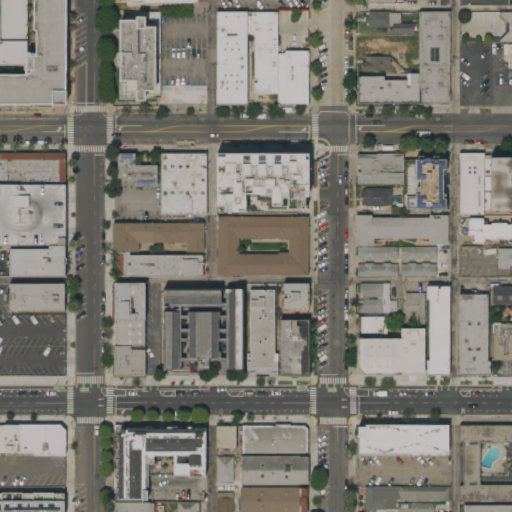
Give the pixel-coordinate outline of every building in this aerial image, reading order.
[(0,104),(67,104),(66,0),(36,0),(36,75),(0,75),(0,104)] [(0,0),(0,63),(27,64),(27,0),(0,0)] [(119,20),(126,20),(126,12),(161,12),(161,85),(161,99),(145,99),(145,101),(136,101),(136,100),(119,100),(119,20)] [(216,105),(217,12),(248,12),(248,105),(216,105)] [(277,105),(248,105),(248,12),(278,12),(278,54),(277,105)] [(390,12),(390,14),(401,14),(401,24),(414,24),(414,36),(389,36),(389,27),(369,28),(369,24),(365,24),(365,17),(369,17),(369,12),(390,12)] [(419,74),(419,12),(450,12),(450,105),(439,105),(439,107),(429,107),(429,105),(419,105),(419,74)] [(511,43),(507,43),(504,43),(499,43),(499,41),(509,31),(509,24),(499,15),(499,12),(511,12),(511,43)] [(285,54),(285,52),(281,51),(281,38),(293,38),(293,51),(309,51),(309,105),(277,105),(278,54),(285,54)] [(511,72),(511,44),(503,44),(503,65),(511,65),(511,73),(511,72)] [(390,57),(390,62),(391,62),(391,64),(390,64),(390,72),(362,72),(362,69),(361,69),(361,66),(362,66),(362,62),(366,62),(366,57),(390,57)] [(419,106),(410,106),(410,104),(358,105),(358,77),(384,77),(384,80),(410,80),(410,74),(419,74),(419,105),(419,106)] [(385,146),(393,146),(393,154),(384,154),(385,146)] [(0,153),(65,153),(65,185),(0,185),(0,153)] [(308,154),(215,153),(215,208),(222,208),(222,211),(308,212),(308,154)] [(135,154),(135,166),(157,166),(157,187),(134,187),(134,183),(117,183),(117,154),(135,154)] [(206,216),(161,216),(161,154),(207,154),(206,216)] [(404,154),(403,185),(357,185),(358,155),(376,155),(376,154),(384,154),(393,154),(404,154)] [(484,215),(459,215),(459,154),(484,154),(484,157),(484,211),(484,215)] [(406,197),(415,197),(415,194),(419,194),(419,193),(417,193),(416,187),(419,187),(419,180),(416,180),(415,160),(418,160),(418,157),(423,157),(423,160),(425,160),(425,158),(431,158),(431,160),(433,159),(433,157),(438,157),(438,160),(445,160),(446,175),(443,175),(443,194),(445,194),(446,209),(438,210),(438,212),(433,212),(433,209),(422,209),(422,213),(417,213),(417,210),(406,210),(406,197)] [(511,157),(511,211),(484,211),(484,157),(511,157)] [(0,246),(0,185),(65,185),(65,246),(49,246),(0,246)] [(387,188),(387,189),(391,189),(392,205),(388,206),(366,207),(366,205),(363,205),(362,190),(365,190),(365,189),(387,188)] [(355,215),(372,215),(372,218),(429,218),(429,215),(433,215),(433,219),(440,219),(440,216),(448,216),(448,245),(430,245),(430,244),(428,244),(428,239),(374,239),(374,247),(355,247),(355,215)] [(217,217),(221,217),(221,216),(234,216),(234,217),(309,217),(309,276),(217,276),(217,217)] [(483,219),(483,225),(491,225),(491,223),(507,223),(507,225),(510,225),(510,220),(511,220),(511,243),(508,243),(508,240),(489,240),(489,243),(472,243),(472,236),(468,236),(468,231),(469,231),(469,219),(483,219)] [(204,223),(204,253),(186,253),(186,243),(139,243),(139,253),(130,253),(130,256),(203,256),(203,258),(206,258),(206,263),(203,263),(203,277),(116,277),(116,252),(113,252),(113,224),(204,223)] [(65,246),(65,277),(9,277),(9,262),(7,262),(7,255),(10,255),(10,250),(49,249),(49,246),(65,246)] [(398,247),(398,260),(391,260),(391,261),(383,261),(383,260),(373,260),(373,261),(364,261),(364,260),(357,260),(357,247),(398,247)] [(436,247),(436,259),(430,259),(430,261),(422,261),(422,260),(416,260),(416,261),(408,261),(408,260),(401,260),(401,247),(436,247)] [(511,249),(511,266),(510,266),(510,269),(498,269),(498,249),(511,249)] [(364,264),(364,263),(373,263),(373,264),(383,264),(383,263),(391,263),(391,264),(398,264),(398,277),(366,277),(366,278),(362,278),(362,277),(357,277),(357,265),(364,264)] [(408,264),(408,263),(416,263),(416,264),(421,264),(421,263),(430,263),(430,264),(436,264),(436,277),(401,277),(401,264),(408,264)] [(65,284),(65,311),(10,311),(10,302),(6,302),(6,301),(4,301),(4,295),(7,295),(7,291),(10,291),(10,284),(65,284)] [(115,284),(115,346),(132,346),(145,346),(145,284),(115,284)] [(309,284),(309,310),(284,310),(283,299),(282,299),(282,294),(283,294),(283,284),(309,284)] [(390,284),(390,300),(403,300),(403,312),(389,312),(389,313),(360,313),(360,305),(362,305),(362,292),(360,292),(360,284),(390,284)] [(449,376),(427,376),(427,360),(429,360),(429,300),(427,300),(427,287),(449,287),(449,376)] [(511,287),(511,305),(492,305),(492,287),(511,287)] [(221,290),(221,303),(225,303),(225,289),(243,289),(243,370),(225,370),(225,362),(209,362),(209,370),(203,370),(203,371),(198,371),(198,362),(181,362),(181,370),(163,371),(164,290),(221,290)] [(275,354),(278,354),(278,378),(247,378),(247,374),(246,374),(246,366),(247,366),(247,353),(250,353),(250,291),(274,291),(275,354)] [(488,362),(490,362),(490,376),(459,376),(459,295),(462,295),(462,293),(471,293),(471,291),(475,291),(475,295),(488,295),(488,362)] [(425,293),(425,325),(414,325),(414,314),(405,314),(405,293),(425,293)] [(361,333),(361,328),(358,328),(358,317),(384,317),(384,326),(387,326),(387,335),(383,335),(383,333),(361,333)] [(308,376),(297,376),(297,379),(291,379),(291,376),(280,376),(280,321),(291,321),(291,318),(296,318),(296,321),(308,321),(308,376)] [(511,361),(492,361),(492,324),(511,324),(511,361)] [(424,370),(425,370),(425,376),(402,376),(402,377),(362,377),(362,376),(358,371),(357,371),(357,338),(363,338),(363,339),(401,339),(401,329),(424,329),(424,370)] [(115,346),(115,375),(145,375),(145,351),(132,351),(132,346),(115,346)] [(242,454),(242,426),(275,426),(275,423),(290,423),(290,426),(304,426),(308,430),(308,454),(242,454)] [(448,454),(445,454),(445,456),(441,456),(441,454),(438,454),(438,456),(430,456),(430,455),(427,455),(427,456),(423,456),(423,455),(419,455),(419,456),(412,456),(412,454),(359,454),(359,438),(357,438),(357,434),(358,434),(358,427),(365,427),(365,426),(416,426),(416,423),(427,423),(427,426),(448,426),(448,454)] [(114,425),(121,425),(121,424),(197,424),(197,425),(205,425),(205,478),(189,478),(189,475),(174,475),(174,458),(154,458),(154,465),(149,465),(149,492),(147,492),(147,503),(114,503),(114,425)] [(60,425),(65,431),(65,456),(35,456),(35,453),(19,453),(19,444),(19,426),(60,425)] [(19,444),(17,444),(17,453),(0,453),(0,426),(19,426),(19,444)] [(511,502),(459,502),(459,486),(463,486),(463,443),(460,443),(460,426),(511,426),(511,502)] [(236,449),(216,449),(216,427),(236,427),(236,449)] [(300,456),(300,457),(308,457),(308,484),(300,484),(300,485),(241,485),(241,457),(300,456)] [(234,483),(217,483),(216,458),(234,458),(234,483)] [(404,501),(404,502),(402,502),(402,501),(395,501),(395,509),(397,509),(397,503),(434,504),(434,511),(376,511),(376,510),(364,510),(365,488),(401,488),(401,486),(449,487),(449,502),(404,501)] [(299,488),(299,489),(307,489),(307,498),(306,498),(306,505),(307,505),(307,511),(240,511),(240,488),(299,488)] [(233,493),(233,511),(217,511),(217,493),(233,493)] [(0,511),(0,494),(64,494),(64,511),(0,511)] [(147,503),(154,503),(154,511),(114,511),(114,503),(147,503)] [(196,503),(196,504),(199,504),(199,511),(196,511),(177,511),(177,503),(196,503)]
